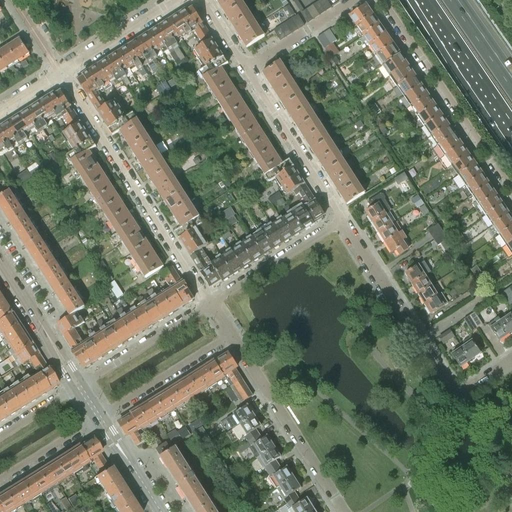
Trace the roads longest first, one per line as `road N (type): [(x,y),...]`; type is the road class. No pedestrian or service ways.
road 1 (residential): [(60,72),(209,304)]
road 2 (residential): [(342,221),(447,386),(465,389),(511,358)]
road 3 (residential): [(381,0),(511,190)]
road 4 (residential): [(342,511),(229,334)]
road 5 (residential): [(246,69),(342,221)]
road 6 (motorway): [(423,0),(511,130)]
road 7 (residential): [(342,221),(209,304)]
road 8 (residential): [(97,417),(229,334)]
road 9 (residential): [(209,304),(78,386)]
road 10 (tertiary): [(78,386),(0,263)]
road 11 (residential): [(60,72),(175,0)]
road 12 (residential): [(246,69),(351,0)]
